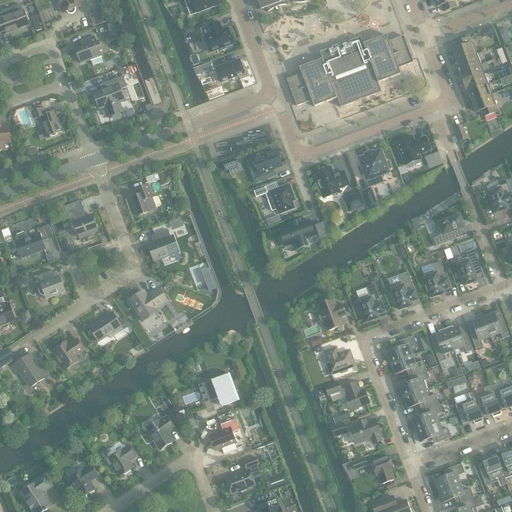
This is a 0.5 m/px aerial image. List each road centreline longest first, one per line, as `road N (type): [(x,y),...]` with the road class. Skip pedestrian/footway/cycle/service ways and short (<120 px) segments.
road 1 (residential): [(264,94),(277,104),(298,156),(444,100),(425,36)]
road 2 (residential): [(501,286),(361,344),(409,466)]
road 3 (residential): [(264,94),(94,160)]
road 4 (residential): [(90,301),(138,269),(94,160)]
road 5 (residential): [(67,79),(14,97),(1,59),(50,44)]
